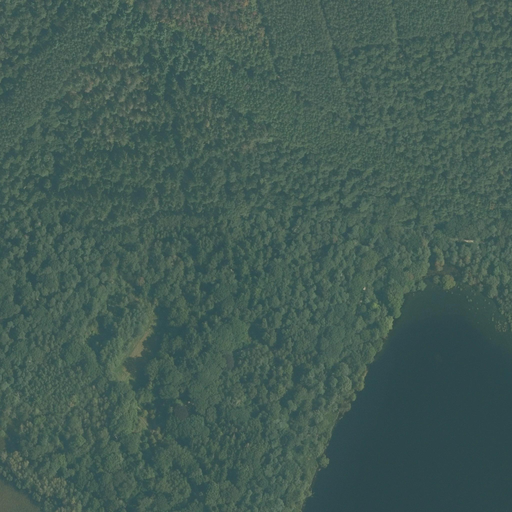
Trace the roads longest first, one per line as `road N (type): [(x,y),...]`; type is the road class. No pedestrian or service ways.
road 1 (unknown): [(511,229),(392,213),(362,236),(346,304),(328,335),(323,327),(242,323),(185,363),(180,391),(153,426)]
road 2 (track): [(299,355),(323,354),(351,330),(371,260),(388,234),(511,242)]
road 3 (track): [(196,491),(153,439),(234,353),(299,355)]
road 4 (track): [(511,21),(306,47),(275,76)]
road 5 (unknown): [(0,278),(29,288),(153,426)]
road 6 (track): [(153,439),(78,356),(0,295)]
road 7 (track): [(119,0),(0,156)]
road 8 (track): [(275,76),(132,0)]
